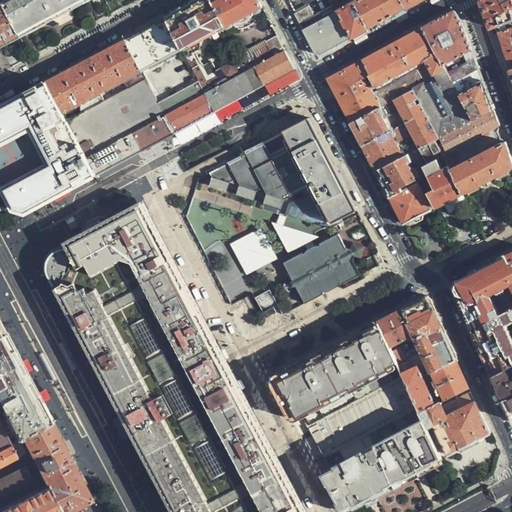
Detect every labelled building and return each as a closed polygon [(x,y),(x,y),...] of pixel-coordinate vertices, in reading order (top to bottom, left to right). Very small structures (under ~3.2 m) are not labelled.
[(13,0),(5,4),(22,35),(64,13),(88,0),(13,0)] [(200,41),(227,26),(212,0),(198,0),(189,5),(166,17),(185,54),(186,57),(200,50),(201,44),(200,41)] [(212,0),(227,26),(237,21),(243,21),(247,19),(252,16),(254,12),(263,7),(259,0),(212,0)] [(364,31),(370,28),(354,0),(343,0),(335,4),(339,11),(353,37),(364,31)] [(354,0),(370,28),(392,16),(406,8),(402,0),(354,0)] [(402,0),(406,8),(421,0),(402,0)] [(511,0),(481,0),(481,2),(491,28),(511,20),(511,0)] [(300,23),(315,15),(310,5),(308,6),(306,1),(297,6),(300,10),(295,13),(300,23)] [(0,46),(22,35),(5,4),(0,6),(0,46)] [(452,84),(480,68),(476,57),(461,18),(456,9),(441,18),(423,27),(452,84)] [(353,37),(339,11),(303,29),(315,51),(323,54),(353,37)] [(172,61),(185,54),(166,17),(137,33),(126,39),(142,71),(157,64),(159,67),(165,64),(166,65),(172,62),(172,61)] [(433,82),(415,90),(427,113),(439,138),(471,122),(452,84),(423,27),(400,39),(358,63),(371,89),(422,63),(433,82)] [(511,66),(511,28),(499,32),(506,50),(511,66)] [(235,60),(240,71),(284,48),(278,35),(234,58),(235,60)] [(127,88),(146,79),(142,71),(126,39),(93,57),(48,81),(64,113),(77,106),(81,113),(105,100),(101,94),(124,81),(127,88)] [(256,67),(266,86),(296,70),(286,51),(256,67)] [(203,90),(218,82),(240,71),(235,60),(217,70),(212,62),(203,67),(202,64),(192,69),(202,87),(203,90)] [(352,123),(381,108),(371,89),(358,63),(330,78),(341,101),(352,123)] [(220,85),(230,105),(266,86),(256,67),(220,85)] [(488,91),(480,68),(452,84),(471,122),(494,110),(488,91)] [(175,133),(166,115),(162,108),(146,79),(127,88),(105,100),(81,113),(68,120),(64,113),(48,81),(42,85),(0,107),(0,182),(14,211),(21,212),(27,214),(175,133)] [(215,112),(230,105),(220,85),(218,82),(203,90),(206,95),(215,112)] [(206,95),(203,90),(202,87),(196,90),(200,97),(206,95)] [(362,142),(364,146),(392,131),(386,119),(401,111),(407,123),(427,113),(415,90),(381,108),(352,123),(362,142)] [(195,122),(215,112),(206,95),(200,97),(180,108),(166,115),(175,133),(195,122)] [(162,108),(166,115),(180,108),(176,100),(162,108)] [(500,125),(494,110),(471,122),(439,138),(436,140),(463,194),(487,182),(511,168),(511,159),(506,142),(454,169),(451,164),(457,161),(451,150),(500,125)] [(413,134),(420,148),(436,140),(439,138),(427,113),(407,123),(392,131),(364,146),(374,164),(377,170),(404,156),(398,142),(413,134)] [(359,210),(311,119),(285,133),(314,188),(334,224),(359,210)] [(314,188),(285,133),(277,137),(273,140),(273,141),(274,143),(266,148),(265,145),(264,144),(247,154),(248,156),(231,165),(231,166),(213,175),(216,181),(214,185),(233,190),(234,187),(243,190),(242,193),(260,198),(261,196),(270,198),(269,201),(287,206),(288,203),(288,202),(314,188)] [(436,140),(420,148),(409,154),(421,176),(423,180),(437,207),(444,204),(449,213),(469,204),(463,194),(436,140)] [(421,176),(409,154),(404,156),(377,170),(384,184),(390,195),(391,197),(408,188),(406,184),(421,176)] [(428,212),(437,207),(423,180),(408,188),(391,197),(405,224),(410,221),(411,223),(416,223),(426,218),(428,212)] [(288,202),(288,203),(294,205),(293,209),(328,227),(334,224),(314,188),(288,202)] [(287,206),(269,201),(268,205),(292,212),(293,209),(294,205),(288,203),(287,206)] [(48,269),(51,276),(60,294),(117,402),(143,451),(174,511),(306,511),(240,385),(225,357),(221,348),(143,202),(60,247),(53,251),(49,257),(48,265),(48,269)] [(287,217),(286,226),(316,231),(317,222),(287,217)] [(291,254),(322,237),(274,224),(291,254)] [(364,227),(353,233),(358,243),(369,237),(364,227)] [(250,277),(281,260),(264,229),(233,246),(250,277)] [(340,234),(339,235),(325,243),(322,244),(323,246),(319,246),(308,252),(305,256),(305,254),(302,256),(285,264),(293,278),(299,281),(301,286),(300,291),(307,305),(327,295),(326,293),(330,293),(333,291),(340,287),(347,279),(347,275),(351,273),(354,280),(362,276),(362,275),(355,262),(358,252),(361,253),(361,250),(359,249),(360,245),(355,244),(354,244),(352,250),(348,249),(340,234)] [(456,244),(452,236),(439,242),(443,251),(456,244)] [(502,315),(494,299),(509,291),(511,297),(511,252),(480,269),(458,280),(455,294),(472,330),(502,315)] [(372,271),(378,267),(381,266),(380,263),(376,256),(367,261),(372,271)] [(347,279),(340,287),(349,283),(354,280),(351,273),(347,275),(347,279)] [(272,291),(257,299),(265,313),(279,306),(272,291)] [(265,313),(257,299),(255,294),(250,297),(260,316),(265,313)] [(404,309),(415,333),(417,338),(443,326),(436,311),(429,296),(404,309)] [(390,347),(415,333),(404,309),(393,315),(379,322),(390,347)] [(475,336),(493,376),(506,370),(511,366),(511,338),(505,325),(511,321),(511,315),(509,311),(502,315),(472,330),(475,336)] [(393,353),(390,347),(379,322),(353,335),(321,352),(279,374),(277,380),(275,387),(293,420),(302,415),(398,365),(393,353)] [(443,326),(417,338),(433,372),(458,360),(450,342),(443,326)] [(0,334),(0,449),(18,440),(53,421),(28,374),(6,332),(0,334)] [(403,348),(393,353),(398,365),(403,374),(412,369),(403,348)] [(465,374),(458,360),(433,372),(447,400),(471,387),(465,374)] [(329,469),(425,420),(422,413),(403,374),(398,365),(302,415),(316,442),(329,469)] [(412,369),(403,374),(422,413),(440,404),(422,365),(412,369)] [(511,379),(506,370),(493,376),(505,401),(511,416),(511,379)] [(422,413),(425,420),(438,448),(444,445),(449,455),(471,444),(492,434),(480,407),(472,391),(443,406),(442,403),(440,404),(422,413)] [(369,498),(420,471),(443,459),(438,448),(425,420),(329,469),(324,472),(323,477),(339,509),(343,511),(346,511),(350,511),(353,506),(369,498)] [(53,421),(18,440),(25,452),(30,449),(50,486),(63,511),(69,511),(94,499),(89,490),(74,462),(53,421)] [(0,465),(25,452),(18,440),(0,449),(0,465)] [(0,495),(31,479),(26,470),(28,469),(27,467),(0,480),(0,495)] [(63,511),(50,486),(2,511),(63,511)]
